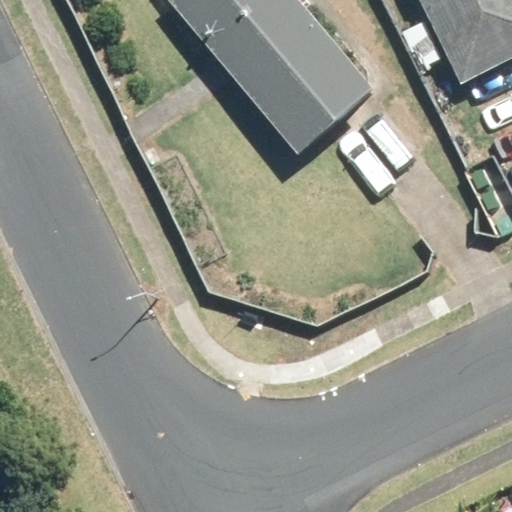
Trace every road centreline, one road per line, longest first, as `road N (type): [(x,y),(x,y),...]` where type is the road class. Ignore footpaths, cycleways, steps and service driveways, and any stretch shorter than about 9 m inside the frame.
road 1 (residential): [(195,511),(0,105)]
road 2 (residential): [(206,511),(511,359)]
